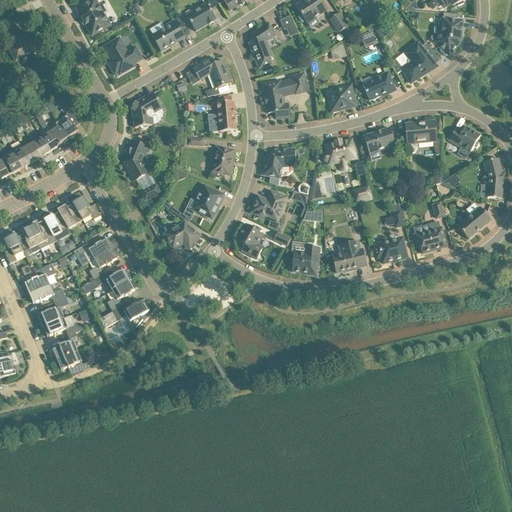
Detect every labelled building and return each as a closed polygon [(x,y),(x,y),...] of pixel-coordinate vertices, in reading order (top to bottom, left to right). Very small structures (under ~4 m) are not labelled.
[(104,0),(94,0),(86,5),(77,10),(92,36),(110,26),(106,20),(107,15),(107,11),(107,7),(106,3),(105,0),(104,0)] [(222,0),(230,11),(239,5),(240,6),(245,3),(244,2),(247,0),(222,0)] [(304,0),(303,1),(303,2),(296,7),(307,24),(327,11),(320,0),(304,0)] [(365,0),(375,15),(383,10),(376,0),(365,0)] [(441,0),(445,9),(457,4),(458,7),(464,4),(463,2),(468,0),(467,0),(441,0)] [(216,20),(211,11),(207,4),(186,16),(196,32),(208,24),(209,26),(214,23),(213,22),(216,20)] [(348,28),(339,15),(330,21),(339,34),(348,28)] [(280,31),(284,40),(298,33),(290,16),(280,21),(284,29),(280,31)] [(435,42),(434,43),(442,50),(441,51),(441,52),(446,56),(447,56),(448,55),(449,56),(459,45),(457,44),(459,40),(461,40),(462,22),(452,21),(442,20),(442,26),(438,26),(434,29),(435,33),(439,37),(435,42)] [(175,21),(164,27),(165,29),(152,37),(161,52),(185,38),(175,21)] [(380,40),(386,37),(384,33),(390,30),(387,23),(375,29),(380,40)] [(252,35),(255,41),(249,43),(259,69),(272,65),(269,58),(272,57),(266,42),(276,35),(269,24),(252,35)] [(12,39),(16,46),(8,50),(15,63),(36,51),(25,31),(12,39)] [(363,43),(375,38),(372,32),(361,37),(363,43)] [(119,38),(112,43),(103,48),(111,61),(108,63),(115,76),(118,74),(119,76),(136,67),(134,65),(143,60),(136,47),(127,52),(119,38)] [(418,43),(404,53),(412,63),(401,69),(411,84),(437,67),(437,66),(418,43)] [(340,58),(346,56),(343,45),(332,52),(333,55),(339,53),(340,58)] [(214,58),(185,75),(186,76),(194,71),(199,79),(211,74),(216,89),(229,84),(230,86),(231,86),(221,60),(220,60),(222,65),(217,67),(213,60),(214,59),(214,58)] [(388,73),(374,79),(374,81),(363,86),(370,101),(371,101),(373,101),(376,100),(377,98),(382,96),(386,94),(386,95),(396,91),(388,73)] [(268,114),(275,113),(276,120),(290,118),(288,105),(284,106),(282,96),(295,94),(308,91),(304,75),(291,78),(292,81),(280,84),(280,82),(263,85),(265,99),(265,100),(266,100),(266,104),(265,104),(266,105),(268,114)] [(334,90),(326,92),(328,101),(329,100),(332,112),(355,107),(351,87),(335,91),(334,90)] [(132,109),(131,110),(132,111),(135,128),(140,128),(142,129),(143,129),(145,129),(147,128),(148,126),(153,126),(151,115),(162,109),(158,102),(153,93),(136,103),(135,103),(134,104),(132,109)] [(218,115),(208,116),(210,133),(236,131),(235,114),(234,114),(233,111),(235,111),(234,102),(217,104),(218,115)] [(47,107),(52,115),(58,111),(53,103),(47,107)] [(69,140),(75,136),(75,135),(77,134),(79,133),(75,128),(80,124),(77,119),(72,109),(67,112),(67,116),(58,122),(69,140)] [(58,122),(53,125),(48,128),(60,146),(69,140),(58,122)] [(435,122),(418,123),(406,125),(406,129),(408,145),(409,145),(410,154),(415,153),(418,144),(437,142),(435,122)] [(457,128),(449,141),(470,154),(474,147),(477,149),(480,143),(477,142),(481,136),(466,127),(464,129),(463,132),(457,128)] [(60,146),(48,128),(40,134),(51,152),(58,148),(57,148),(60,146)] [(396,146),(393,138),(390,129),(364,137),(369,154),(396,146)] [(40,134),(30,139),(33,144),(42,158),(51,152),(40,134)] [(204,148),(204,140),(188,139),(188,147),(204,148)] [(327,154),(325,155),(323,157),(323,159),(324,161),(326,162),(328,163),(329,165),(338,163),(339,169),(340,170),(341,171),(342,172),(343,172),(344,172),(345,171),(346,171),(346,170),(347,170),(347,169),(347,168),(347,167),(346,162),(356,159),(352,140),(341,143),(341,141),(335,143),(335,144),(325,146),(327,154)] [(127,154),(123,163),(134,182),(136,181),(144,192),(156,186),(149,173),(143,162),(148,148),(132,142),(129,149),(130,150),(130,149),(131,150),(130,156),(127,155),(128,155),(127,154)] [(13,151),(15,154),(23,169),(32,163),(24,149),(21,144),(12,149),(13,151)] [(42,158),(33,144),(24,149),(32,163),(42,158)] [(216,178),(219,179),(221,178),(222,177),(222,175),(230,176),(235,152),(225,150),(215,147),(212,162),(213,163),(211,173),(214,173),(214,176),(216,178)] [(274,156),(270,159),(267,159),(264,176),(273,178),(280,179),(280,177),(289,174),(295,167),(296,167),(295,150),(274,152),(274,156)] [(23,169),(15,154),(13,151),(3,156),(13,174),(23,169)] [(484,182),(486,185),(488,185),(487,198),(501,199),(503,184),(502,174),(498,159),(484,163),(488,175),(486,175),(483,178),(484,182)] [(0,180),(9,176),(5,167),(2,161),(0,162),(0,180)] [(356,164),(359,176),(367,174),(364,162),(356,164)] [(177,172),(174,181),(177,182),(185,178),(186,175),(177,172)] [(432,179),(434,187),(441,185),(442,177),(434,177),(432,179)] [(447,182),(442,185),(454,190),(456,186),(455,182),(453,178),(447,182)] [(306,185),(299,189),(300,190),(300,193),(300,194),(304,195),(310,196),(312,188),(310,188),(307,187),(306,185)] [(144,192),(141,194),(145,202),(160,193),(156,186),(144,192)] [(220,194),(211,190),(204,186),(192,210),(212,220),(217,209),(216,208),(218,204),(219,205),(220,204),(220,203),(219,204),(216,202),(220,194)] [(356,207),(374,202),(369,187),(352,192),(356,207)] [(257,203),(256,202),(251,213),(259,216),(259,218),(263,220),(264,218),(278,223),(287,199),(271,192),(267,201),(258,197),(256,200),(258,201),(257,203)] [(81,200),(80,198),(72,203),(79,214),(83,221),(91,216),(94,221),(101,217),(95,205),(90,208),(84,198),(81,200)] [(165,203),(161,208),(167,213),(175,219),(179,213),(171,208),(165,203)] [(437,221),(446,219),(442,204),(433,207),(437,221)] [(394,214),(392,215),(396,230),(404,228),(401,213),(399,205),(392,207),(394,214)] [(72,218),(66,206),(58,211),(65,223),(68,230),(77,225),(77,224),(83,221),(79,214),(72,218)] [(491,221),(485,213),(480,208),(458,227),(469,240),(491,221)] [(324,222),(324,212),(306,211),(306,221),(324,222)] [(52,214),(43,219),(50,231),(56,242),(71,234),(68,230),(65,223),(59,226),(58,226),(52,214)] [(43,234),(37,222),(29,226),(41,249),(56,242),(50,231),(44,234),(43,234)] [(414,236),(417,247),(420,246),(423,254),(447,247),(442,228),(440,229),(438,223),(428,226),(430,231),(414,236)] [(172,231),(165,235),(173,250),(175,249),(176,250),(178,250),(180,250),(181,249),(181,247),(181,246),(183,244),(190,250),(201,237),(198,235),(193,230),(188,226),(185,224),(183,225),(178,228),(177,228),(177,227),(176,227),(175,227),(175,226),(174,227),(173,227),(172,228),(172,229),(171,229),(171,230),(171,231),(172,231)] [(237,241),(245,246),(241,252),(256,260),(262,250),(255,246),(262,234),(246,225),(237,241)] [(29,226),(21,230),(27,242),(20,246),(24,253),(26,258),(41,251),(41,249),(29,226)] [(11,250),(5,253),(10,265),(17,262),(15,257),(24,253),(20,246),(15,233),(6,237),(12,249),(11,250)] [(288,249),(291,241),(278,234),(274,242),(288,249)] [(378,246),(374,247),(377,259),(381,258),(383,264),(393,262),(392,260),(397,259),(397,261),(407,258),(405,249),(402,239),(398,240),(397,238),(397,237),(397,236),(396,236),(396,235),(395,235),(394,235),(393,235),(392,235),(391,235),(391,236),(390,236),(390,237),(390,238),(390,239),(390,242),(378,245),(378,246)] [(88,244),(77,250),(80,256),(89,251),(94,260),(114,249),(108,239),(102,243),(101,242),(95,246),(96,247),(91,249),(88,244)] [(72,242),(59,249),(63,255),(76,248),(72,242)] [(340,255),(333,257),(334,264),(337,274),(345,272),(346,273),(353,271),(353,269),(356,268),(356,269),(366,267),(364,257),(362,250),(360,251),(358,242),(344,245),(339,247),(341,255),(340,255)] [(290,261),(289,269),(293,270),(292,272),(317,275),(318,264),(320,249),(306,247),(305,253),(295,252),(293,261),(290,261)] [(94,260),(98,267),(89,272),(94,281),(105,275),(102,268),(107,266),(107,267),(113,263),(113,262),(119,259),(114,249),(94,260)] [(38,278),(32,281),(32,282),(25,284),(29,295),(50,286),(47,279),(56,275),(52,265),(40,270),(43,277),(38,279),(38,278)] [(131,280),(126,271),(120,274),(119,274),(113,277),(114,278),(109,281),(105,275),(94,281),(98,287),(107,282),(112,291),(131,280)] [(131,280),(112,291),(116,298),(107,303),(112,312),(123,306),(120,300),(125,297),(125,298),(131,294),(130,294),(137,290),(131,280)] [(87,285),(81,288),(85,295),(91,292),(87,285)] [(34,305),(37,303),(40,302),(41,303),(47,300),(47,299),(52,297),(55,304),(66,299),(62,290),(53,293),(50,286),(29,295),(34,305)] [(52,311),(45,314),(46,315),(39,318),(43,328),(64,319),(60,309),(69,305),(66,299),(55,304),(57,310),(52,312),(52,311)] [(123,306),(112,312),(116,318),(124,313),(130,323),(132,321),(136,328),(143,320),(141,316),(149,312),(144,302),(137,305),(131,308),(131,309),(127,311),(123,306)] [(90,309),(79,313),(83,324),(94,320),(90,309)] [(47,338),(51,337),(54,335),(55,336),(61,333),(60,333),(66,330),(68,337),(76,334),(80,332),(77,325),(68,329),(64,319),(43,328),(47,338)] [(65,344),(59,347),(60,348),(53,351),(57,361),(78,352),(73,342),(66,345),(65,344)] [(74,366),(81,363),(82,364),(82,363),(78,352),(57,361),(61,371),(68,368),(68,369),(75,367),(74,366)] [(12,357),(6,358),(0,360),(4,378),(9,377),(10,378),(15,376),(16,376),(13,364),(19,362),(15,353),(11,354),(12,357)] [(81,366),(83,372),(90,369),(88,363),(81,366)]
